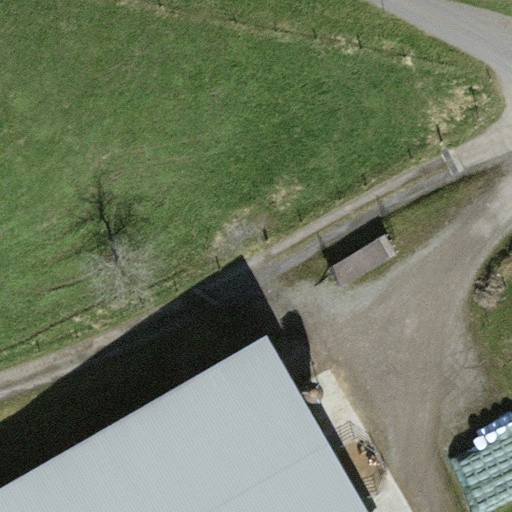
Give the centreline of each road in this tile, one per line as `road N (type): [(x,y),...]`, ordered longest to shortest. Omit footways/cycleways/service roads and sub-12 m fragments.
road 1 (track): [(511,141),(77,365),(0,390)]
road 2 (residential): [(511,62),(395,0)]
